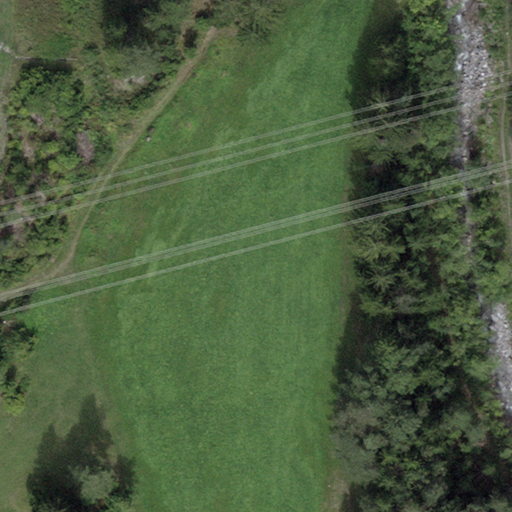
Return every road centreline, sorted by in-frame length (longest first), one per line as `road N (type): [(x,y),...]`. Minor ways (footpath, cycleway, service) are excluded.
road 1 (track): [(0,295),(61,265),(112,173),(188,73),(263,0)]
road 2 (track): [(511,11),(501,108),(511,254)]
